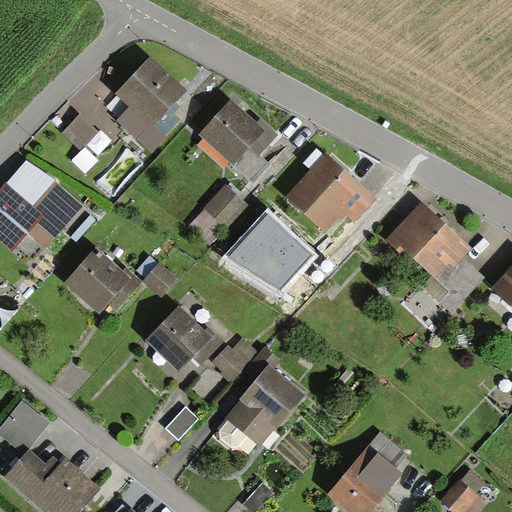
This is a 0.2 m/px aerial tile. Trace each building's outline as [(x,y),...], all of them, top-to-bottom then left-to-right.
[(117,121),(147,149),(176,118),(168,111),(187,90),(152,58),(118,95),(130,107),(117,121)] [(230,166),(252,186),(270,166),(257,156),(280,131),(238,93),(201,133),(233,162),(230,166)] [(80,116),(62,136),(76,150),(95,130),(80,116)] [(325,151),(283,196),(323,234),(348,207),(356,215),(373,196),(325,151)] [(26,161),(8,182),(33,204),(55,179),(26,161)] [(0,190),(0,240),(10,249),(27,230),(45,246),(82,203),(55,179),(33,204),(8,182),(0,190)] [(205,210),(224,227),(248,201),(229,184),(205,210)] [(400,254),(404,250),(450,291),(440,302),(451,312),(484,276),(463,256),(471,248),(423,204),(387,243),(400,254)] [(310,253),(268,213),(231,255),(281,285),(310,253)] [(96,252),(68,283),(97,309),(125,278),(96,252)] [(139,273),(162,293),(174,279),(152,259),(139,273)] [(511,266),(491,290),(511,308),(511,266)] [(183,364),(208,336),(179,310),(154,337),(183,364)] [(221,352),(183,394),(202,411),(255,352),(242,341),(227,358),(221,352)] [(261,382),(215,431),(244,457),(302,395),(271,367),(277,361),(265,350),(247,369),(261,382)] [(23,401),(0,428),(0,434),(26,454),(30,449),(50,422),(23,401)] [(161,431),(175,444),(196,421),(182,408),(161,431)] [(374,446),(330,495),(349,511),(370,511),(405,473),(374,446)] [(26,454),(4,479),(40,511),(75,511),(97,488),(65,459),(60,464),(51,456),(45,463),(30,449),(26,454)] [(444,500),(458,511),(475,511),(485,501),(462,480),(444,500)]
